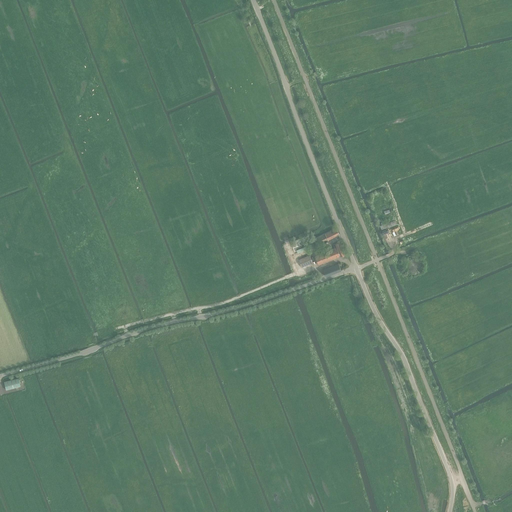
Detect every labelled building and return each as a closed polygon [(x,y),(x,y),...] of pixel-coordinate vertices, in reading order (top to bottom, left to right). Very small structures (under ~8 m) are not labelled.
[(394,221),(380,226),(381,230),(396,225),(394,221)] [(313,239),(316,246),(339,235),(336,228),(313,239)] [(315,256),(318,265),(344,254),(339,242),(335,244),(336,245),(334,246),(335,248),(315,256)] [(310,255),(298,260),(301,267),(313,263),(310,255)] [(421,271),(423,268),(423,265),(423,262),(421,259),(419,257),(415,255),(412,255),(410,256),(409,256),(407,257),(406,258),(404,261),(403,264),(404,267),(405,270),(407,273),(409,274),(413,275),(416,275),(419,273),(421,271)] [(323,269),(326,276),(341,270),(338,263),(323,269)] [(19,380),(18,378),(4,382),(6,390),(20,386),(19,380)]
